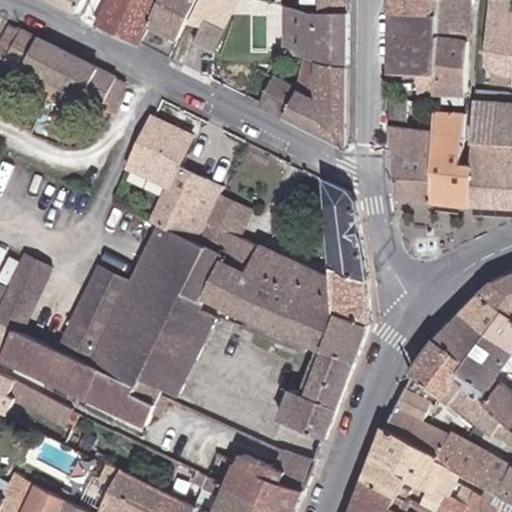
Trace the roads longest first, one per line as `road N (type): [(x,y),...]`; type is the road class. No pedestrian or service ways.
road 1 (residential): [(372,182),(9,0)]
road 2 (secondary): [(417,311),(394,343),(326,511)]
road 3 (unknown): [(151,70),(92,160),(61,159),(0,133)]
road 4 (tertiary): [(374,0),(372,182)]
road 5 (tertiary): [(417,311),(401,290),(372,182)]
